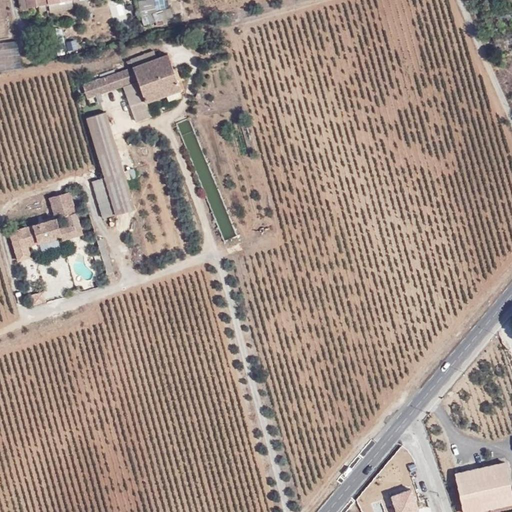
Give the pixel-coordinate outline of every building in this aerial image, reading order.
[(6,0),(0,0),(0,37),(12,36),(6,0)] [(50,11),(74,7),(72,0),(66,0),(49,3),(50,11)] [(159,19),(153,0),(140,0),(145,23),(159,19)] [(0,41),(0,71),(21,69),(16,39),(0,41)] [(128,66),(132,65),(157,56),(155,50),(126,60),(128,66)] [(179,88),(166,53),(157,56),(132,65),(138,79),(147,101),(165,93),(178,89),(179,88)] [(100,100),(99,94),(126,85),(138,79),(132,65),(128,66),(83,81),(89,98),(93,97),(95,102),(100,100)] [(152,116),(147,101),(138,79),(126,85),(127,88),(133,85),(135,88),(131,90),(141,119),(152,116)] [(168,101),(179,97),(178,89),(165,93),(168,101)] [(106,113),(89,119),(97,144),(114,139),(106,113)] [(118,213),(137,207),(114,139),(97,144),(118,213)] [(49,196),(55,216),(10,229),(19,259),(32,255),(29,244),(62,234),(64,238),(84,232),(71,189),(49,196)] [(31,293),(33,304),(46,302),(44,291),(31,293)] [(472,511),(490,508),(511,502),(511,498),(504,461),(454,472),(463,511),(472,511)] [(490,511),(511,507),(511,502),(490,508),(490,511)]
